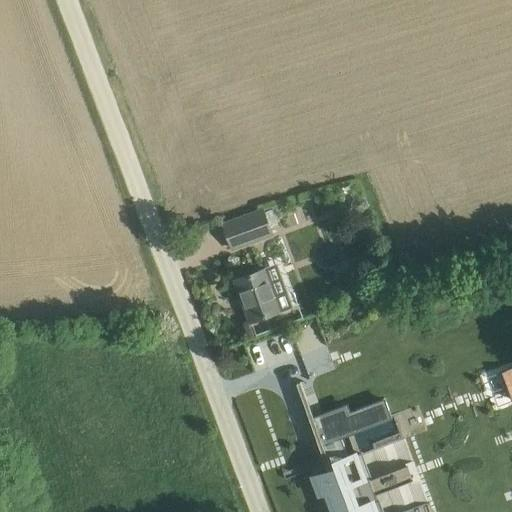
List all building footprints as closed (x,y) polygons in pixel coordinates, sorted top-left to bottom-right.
[(352,202),(353,209),(360,212),(365,210),(367,204),(366,199),(361,197),(356,197),(352,202)] [(264,208),(223,223),(232,248),(273,233),(264,208)] [(266,268),(235,279),(251,321),(282,310),(266,268)] [(511,367),(502,371),(511,397),(511,367)] [(301,381),(297,382),(310,418),(314,416),(301,381)] [(316,423),(312,424),(316,435),(317,434),(319,439),(315,441),(319,453),(322,451),(329,470),(314,476),(320,493),(327,490),(335,511),(384,511),(380,498),(366,503),(357,479),(371,474),(362,450),(349,455),(342,437),(393,418),(385,398),(351,411),(349,407),(325,416),(324,414),(322,415),(325,421),(317,424),(316,423)]
